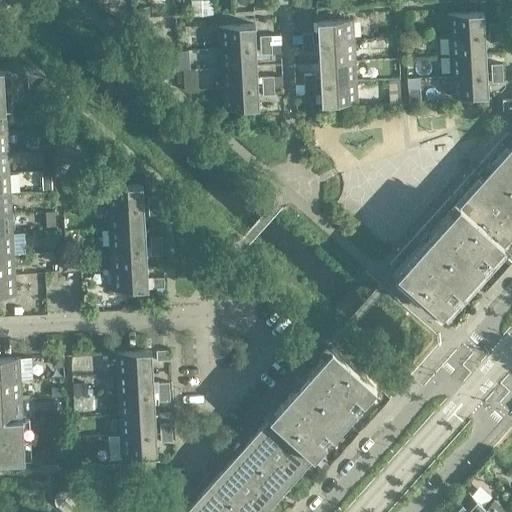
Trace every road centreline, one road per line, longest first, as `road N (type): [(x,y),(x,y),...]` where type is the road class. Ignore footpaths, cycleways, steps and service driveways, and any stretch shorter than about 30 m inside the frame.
road 1 (residential): [(0,330),(206,314)]
road 2 (residential): [(432,387),(319,511)]
road 3 (residential): [(206,314),(240,312),(273,346),(213,401)]
